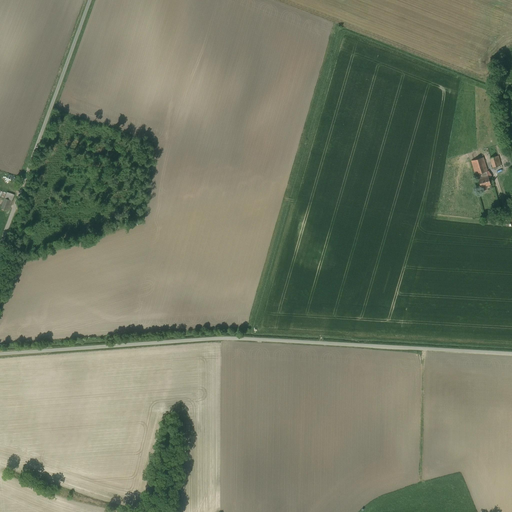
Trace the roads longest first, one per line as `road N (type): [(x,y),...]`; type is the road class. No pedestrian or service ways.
road 1 (unclassified): [(0,354),(224,338),(511,353)]
road 2 (unclassified): [(89,0),(0,247)]
